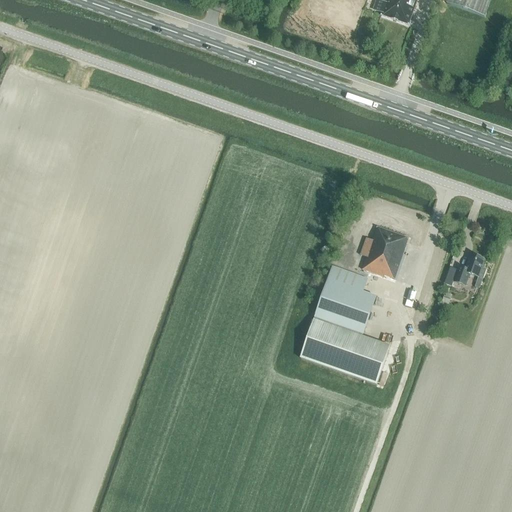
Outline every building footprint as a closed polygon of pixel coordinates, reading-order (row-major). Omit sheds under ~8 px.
[(387,0),(382,17),(409,26),(418,0),(387,0)] [(485,18),(491,0),(448,0),(447,5),(485,18)] [(384,279),(385,277),(395,281),(408,240),(378,229),(363,271),(384,279)] [(487,272),(482,270),(485,261),(471,256),(466,272),(459,269),(454,284),(466,288),(470,276),(479,279),(484,281),(487,272)] [(364,294),(368,280),(333,268),(301,360),(377,386),(391,348),(363,338),(377,298),(364,294)] [(438,302),(448,306),(452,296),(441,293),(438,302)]
